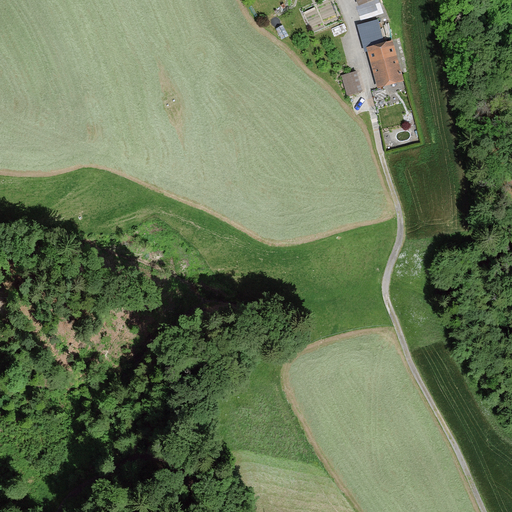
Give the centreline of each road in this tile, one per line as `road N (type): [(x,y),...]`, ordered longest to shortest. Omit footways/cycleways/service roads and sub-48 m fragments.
road 1 (unclassified): [(384,288),(406,355),(484,511)]
road 2 (track): [(59,511),(69,492),(142,455),(170,458),(212,511)]
